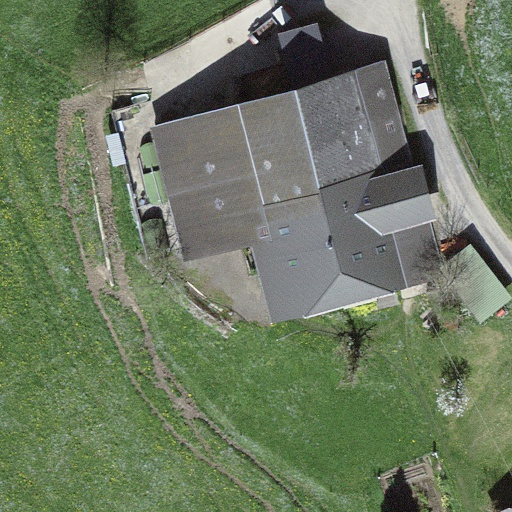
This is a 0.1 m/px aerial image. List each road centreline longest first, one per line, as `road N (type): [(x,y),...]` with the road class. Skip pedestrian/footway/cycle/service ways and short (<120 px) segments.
road 1 (track): [(476,511),(425,335),(437,291),(478,232)]
road 2 (track): [(409,0),(407,45),(428,134),(478,232),(511,269)]
